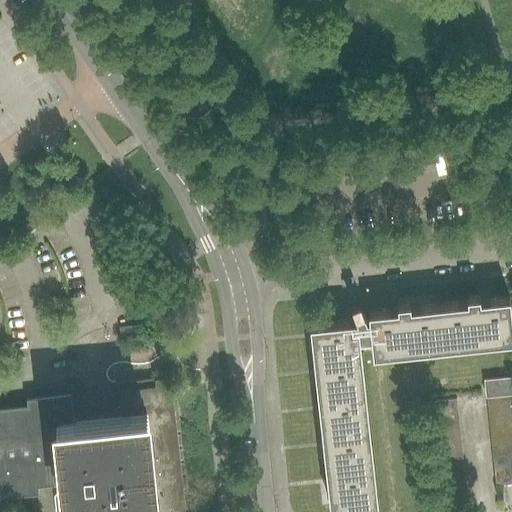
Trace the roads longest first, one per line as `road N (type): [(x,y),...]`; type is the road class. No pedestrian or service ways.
road 1 (unclassified): [(238,288),(288,271),(511,247)]
road 2 (tertiary): [(238,288),(216,237),(110,83)]
road 3 (tertiary): [(267,511),(238,288)]
road 4 (unclassified): [(0,159),(110,83)]
